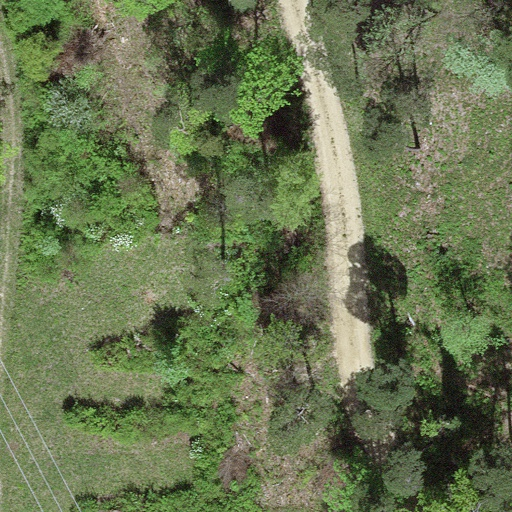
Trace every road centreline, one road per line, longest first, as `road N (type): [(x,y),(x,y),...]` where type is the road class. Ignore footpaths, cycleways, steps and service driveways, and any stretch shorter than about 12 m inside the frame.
road 1 (track): [(292,0),(322,102),(359,412),(418,511)]
road 2 (track): [(0,338),(9,249),(9,88),(0,56)]
